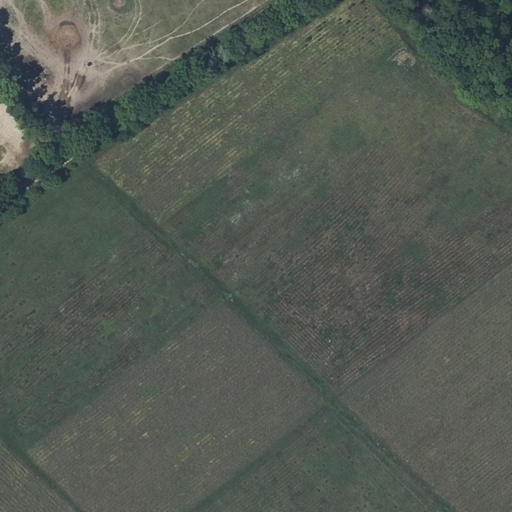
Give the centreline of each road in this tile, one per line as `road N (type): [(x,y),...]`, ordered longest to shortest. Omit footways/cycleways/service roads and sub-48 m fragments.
road 1 (track): [(445,511),(76,153)]
road 2 (track): [(0,209),(34,179),(319,0)]
